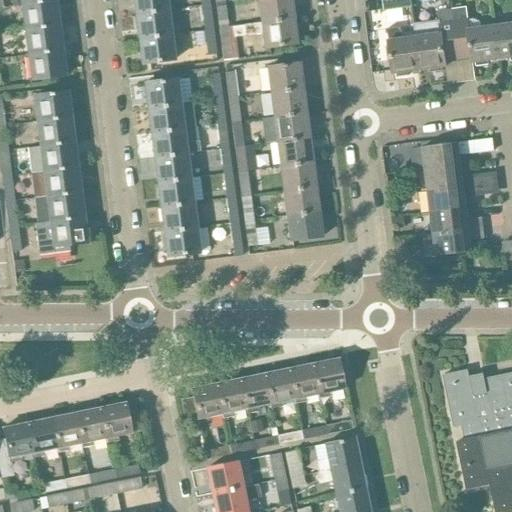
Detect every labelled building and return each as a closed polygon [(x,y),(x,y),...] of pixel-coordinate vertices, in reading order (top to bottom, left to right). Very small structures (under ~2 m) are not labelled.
[(22,5),(25,30),(59,25),(55,0),(22,5)] [(134,0),(136,14),(168,10),(167,0),(134,0)] [(258,0),(261,23),(294,19),(291,0),(258,0)] [(410,8),(409,0),(381,0),(384,12),(410,8)] [(474,20),(468,21),(466,8),(452,10),(459,60),(473,58),(474,62),(477,62),(477,66),(489,64),(488,59),(499,58),(494,26),(482,27),(481,23),(474,20)] [(136,14),(139,39),(172,34),(168,10),(136,14)] [(219,28),(255,24),(254,18),(233,21),(232,11),(227,12),(226,10),(217,12),(219,28)] [(438,21),(413,25),(414,27),(415,37),(420,70),(432,68),(433,72),(443,70),(443,67),(447,66),(446,62),(459,60),(452,10),(437,12),(438,21)] [(204,32),(214,30),(212,14),(202,16),(204,32)] [(219,28),(223,61),(238,59),(236,38),(263,35),(264,49),(297,45),(294,19),(261,23),(255,24),(219,28)] [(511,57),(511,60),(511,23),(494,26),(499,58),(511,57)] [(25,30),(29,54),(62,50),(59,25),(25,30)] [(398,73),(398,76),(409,75),(409,71),(420,70),(415,37),(403,39),(401,27),(386,29),(388,41),(390,40),(393,74),(398,73)] [(218,55),(214,30),(204,32),(207,56),(218,55)] [(143,64),(175,60),(172,34),(139,39),(143,64)] [(32,80),(65,76),(62,50),(29,54),(32,80)] [(271,93),(303,89),(300,64),(268,68),(271,93)] [(146,84),(149,109),(182,105),(178,80),(146,84)] [(228,99),(238,98),(236,80),(226,81),(228,99)] [(211,83),(213,101),(223,100),(221,82),(211,83)] [(274,118),(307,114),(303,89),(271,93),(274,118)] [(34,97),(37,123),(71,118),(68,92),(34,97)] [(213,101),(216,125),(226,124),(223,100),(213,101)] [(149,109),(152,134),(185,130),(182,105),(149,109)] [(239,106),(229,107),(231,124),(241,122),(239,106)] [(307,114),(274,118),(277,142),(310,138),(307,114)] [(37,123),(40,148),(75,143),(71,118),(37,123)] [(185,130),(152,134),(156,158),(188,154),(201,152),(199,142),(187,144),(185,130)] [(232,132),(234,148),(244,147),(242,130),(232,132)] [(227,132),(217,133),(220,150),(229,149),(227,132)] [(0,152),(9,152),(6,135),(0,135),(0,152)] [(310,138),(277,142),(281,167),(313,163),(310,138)] [(423,147),(426,170),(462,165),(460,154),(494,150),(493,139),(423,147)] [(40,148),(44,172),(78,168),(75,143),(40,148)] [(156,158),(159,183),(192,179),(188,154),(156,158)] [(248,171),(245,155),(235,156),(238,173),(248,171)] [(230,157),(221,158),(223,175),(232,173),(230,157)] [(10,160),(0,160),(0,165),(2,178),(12,177),(10,160)] [(284,192),(316,188),(313,163),(281,167),(284,192)] [(426,170),(429,192),(478,186),(477,175),(463,177),(462,165),(426,170)] [(81,193),(78,168),(44,172),(46,183),(48,197),(81,193)] [(223,175),(226,199),(236,198),(232,173),(223,175)] [(159,183),(162,208),(195,203),(192,179),(159,183)] [(249,179),(239,181),(241,198),(251,196),(249,179)] [(13,185),(3,186),(5,203),(15,202),(13,185)] [(429,192),(432,213),(467,209),(466,198),(479,197),(478,186),(429,192)] [(287,216),(319,212),(316,188),(284,192),(287,216)] [(84,218),(81,193),(48,197),(51,222),(84,218)] [(226,199),(229,224),(239,222),(236,198),(226,199)] [(162,208),(165,232),(198,228),(195,203),(162,208)] [(254,221),(252,204),(242,206),(244,222),(254,221)] [(432,213),(434,234),(483,229),(482,218),(468,219),(467,209),(432,213)] [(8,228),(18,226),(16,210),(6,211),(8,228)] [(319,212),(287,216),(290,242),(323,237),(319,212)] [(84,218),(51,222),(36,224),(39,250),(40,256),(71,252),(70,246),(88,244),(84,218)] [(254,221),(244,222),(247,248),(257,247),(254,221)] [(234,257),(243,256),(239,222),(229,224),(234,257)] [(169,257),(201,253),(198,228),(165,232),(169,257)] [(423,236),(426,258),(472,252),(471,241),(484,240),(483,229),(434,234),(434,235),(423,236)] [(22,252),(19,234),(9,236),(11,253),(22,252)] [(511,262),(511,241),(502,242),(504,263),(511,262)] [(12,262),(14,274),(24,272),(22,261),(12,262)] [(330,391),(342,389),(336,359),(312,364),(319,394),(320,400),(332,397),(330,391)] [(320,400),(319,394),(312,364),(288,369),(295,399),(296,405),(308,402),(306,396),(318,394),(319,400),(320,400)] [(296,405),(295,399),(288,369),(264,374),(271,404),(272,410),(284,407),(282,401),(294,399),(295,405),(296,405)] [(489,485),(495,511),(511,511),(511,373),(470,383),(467,369),(442,374),(453,426),(461,425),(464,439),(456,441),(467,490),(489,485)] [(272,410),(271,404),(264,374),(240,379),(246,409),(248,415),(259,412),(258,406),(270,404),(271,410),(272,410)] [(248,415),(246,409),(240,379),(216,384),(222,414),(224,419),(235,417),(234,411),(246,409),(247,415),(248,415)] [(224,419),(222,414),(216,384),(191,389),(197,419),(198,419),(199,425),(211,422),(210,416),(221,414),(223,420),(224,419)] [(118,435),(129,433),(123,403),(99,408),(105,438),(106,444),(119,441),(118,435)] [(94,440),(105,438),(99,408),(75,412),(81,443),(82,449),(95,447),(94,440)] [(69,445),(81,443),(75,412),(51,417),(57,448),(58,454),(71,451),(69,445)] [(45,450),(57,448),(51,417),(27,422),(33,452),(34,459),(46,456),(45,450)] [(325,426),(327,435),(353,430),(351,421),(325,426)] [(21,455),(33,452),(27,422),(2,427),(5,440),(0,440),(0,474),(1,479),(13,476),(11,464),(22,461),(21,455)] [(302,431),(303,440),(327,435),(325,426),(302,431)] [(277,436),(279,445),(303,440),(302,431),(277,436)] [(253,441),(255,450),(279,445),(277,436),(253,441)] [(316,462),(318,471),(358,463),(352,437),(322,443),(326,460),(316,462)] [(229,446),(231,455),(255,450),(253,441),(229,446)] [(231,455),(229,446),(208,451),(210,459),(231,455)] [(289,477),(303,474),(298,450),(284,453),(289,477)] [(274,480),(286,478),(281,454),(269,456),(274,480)] [(205,468),(210,494),(240,488),(235,462),(205,468)] [(330,483),(333,494),(363,488),(358,463),(318,471),(318,473),(316,473),(319,485),(330,483)] [(111,470),(113,480),(140,475),(138,464),(111,470)] [(88,475),(90,485),(113,480),(111,470),(88,475)] [(303,474),(289,477),(292,490),(305,487),(303,474)] [(63,480),(65,490),(90,485),(88,475),(63,480)] [(113,483),(116,495),(142,490),(140,478),(113,483)] [(286,478),(274,480),(277,493),(289,490),(286,478)] [(65,490),(63,480),(43,484),(45,494),(65,490)] [(88,489),(90,501),(116,495),(113,483),(88,489)] [(240,488),(210,494),(213,511),(245,511),(243,501),(260,498),(257,484),(240,488)] [(333,494),(336,511),(367,511),(363,488),(333,494)] [(63,494),(65,506),(90,501),(88,489),(63,494)] [(65,506),(63,494),(45,497),(48,509),(65,506)] [(9,504),(10,511),(33,511),(34,511),(32,500),(9,504)]
